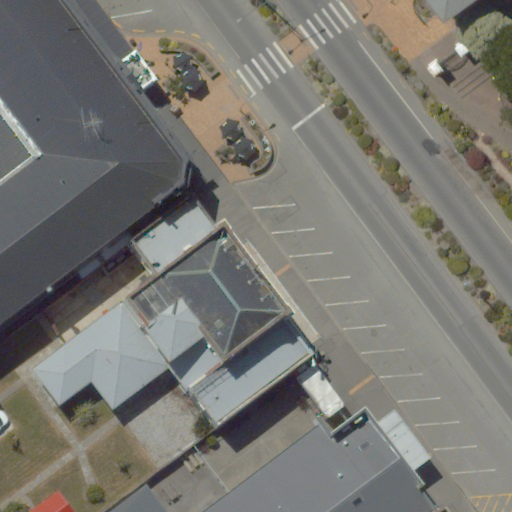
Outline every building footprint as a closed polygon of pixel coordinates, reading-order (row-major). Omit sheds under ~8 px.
[(0,0),(0,315),(185,180),(52,0),(0,0)] [(438,0),(446,10),(459,0),(438,0)] [(321,354),(220,217),(113,296),(213,432),(321,354)] [(381,511),(409,492),(330,385),(155,511),(381,511)] [(423,511),(409,492),(381,511),(423,511)]
